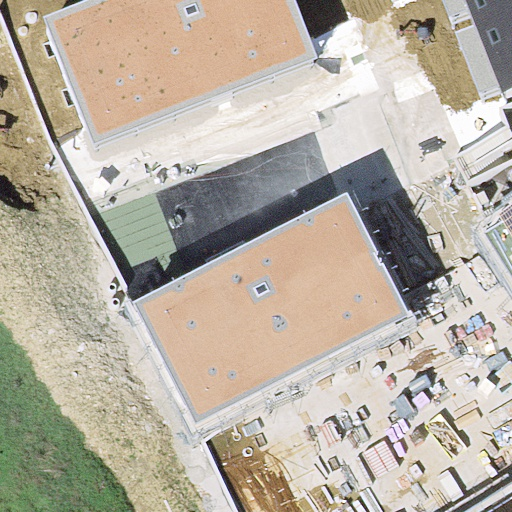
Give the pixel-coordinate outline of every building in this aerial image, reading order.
[(284,0),(129,0),(50,33),(102,153),(311,70),(284,0)] [(511,0),(459,0),(499,101),(511,96),(511,0)] [(349,205),(141,314),(202,434),(411,330),(349,205)] [(511,210),(499,219),(511,240),(511,210)] [(511,511),(511,496),(486,511),(511,511)]
